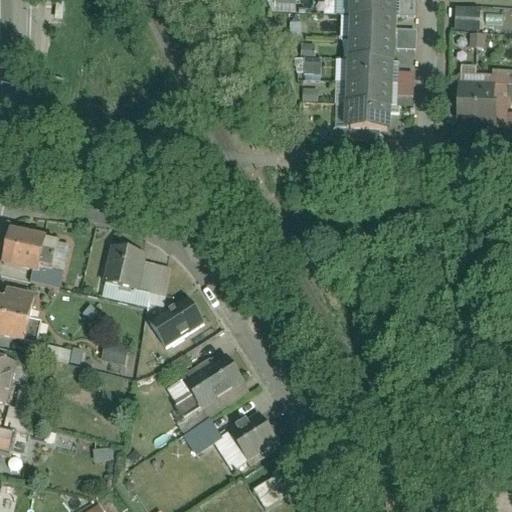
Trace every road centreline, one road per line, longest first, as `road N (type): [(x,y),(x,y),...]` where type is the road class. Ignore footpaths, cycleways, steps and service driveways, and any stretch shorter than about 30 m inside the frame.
road 1 (residential): [(316,441),(209,269),(86,183),(0,167)]
road 2 (residential): [(426,161),(426,0)]
